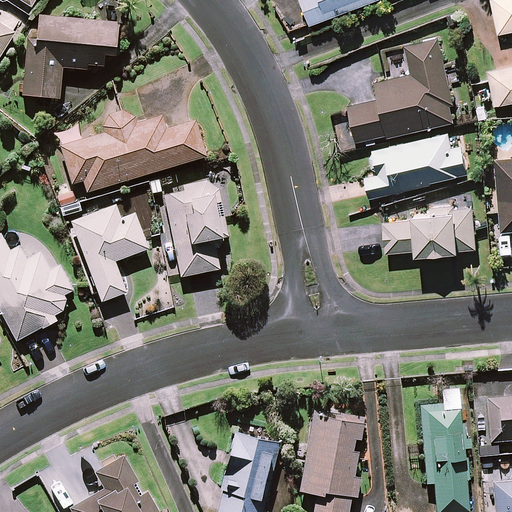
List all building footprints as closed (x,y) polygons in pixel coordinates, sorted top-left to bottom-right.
[(370,0),(301,0),(311,23),(370,0)] [(511,0),(491,0),(499,33),(511,29),(511,0)] [(119,22),(40,15),(37,49),(28,49),(23,108),(40,109),(41,95),(61,97),(63,66),(104,70),(105,53),(116,54),(119,22)] [(0,21),(0,58),(16,31),(0,21)] [(457,119),(437,35),(405,43),(412,73),(375,82),(378,97),(348,105),(357,142),(457,119)] [(511,64),(488,69),(495,103),(511,99),(511,64)] [(132,108),(101,118),(105,132),(61,145),(72,183),(84,179),(88,191),(206,155),(196,120),(168,128),(164,115),(137,123),(132,108)] [(468,172),(457,129),(371,150),(377,173),(365,176),(370,196),(468,172)] [(511,156),(496,158),(501,230),(511,228),(511,156)] [(226,235),(215,179),(184,185),(185,191),(165,195),(182,275),(221,268),(215,237),(226,235)] [(71,184),(58,186),(62,210),(74,208),(71,184)] [(121,217),(117,204),(73,220),(102,301),(126,292),(114,260),(148,248),(135,212),(121,217)] [(472,204),(455,206),(455,210),(383,216),(386,253),(475,246),(472,204)] [(5,234),(3,232),(0,233),(0,307),(17,339),(71,310),(63,295),(74,289),(60,264),(58,265),(49,249),(47,247),(44,244),(42,242),(39,240),(37,238),(34,237),(31,235),(28,234),(24,233),(21,233),(18,233),(15,233),(11,233),(8,234),(5,234)] [(511,438),(511,394),(487,397),(491,441),(511,438)] [(445,406),(444,403),(420,405),(427,481),(434,480),(436,511),(440,511),(471,509),(461,404),(445,406)] [(360,476),(355,476),(359,451),(354,450),(356,437),(361,437),(364,417),(312,410),(300,490),(316,493),(313,511),(348,511),(351,495),(358,496),(360,476)] [(264,511),(276,459),(279,440),(235,431),(218,511),(264,511)] [(156,511),(125,455),(96,471),(106,488),(71,507),(74,511),(156,511)] [(511,511),(511,481),(494,483),(495,511),(511,511)]
